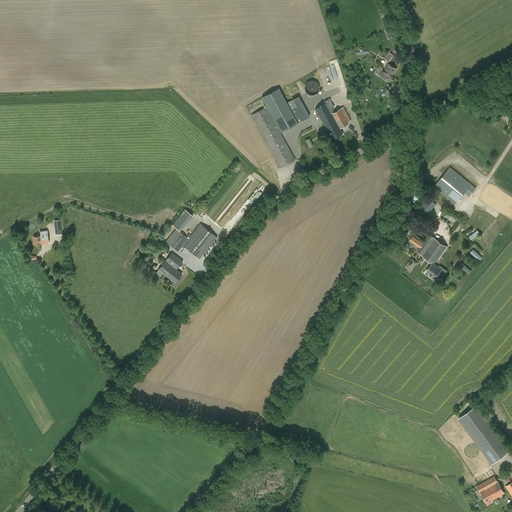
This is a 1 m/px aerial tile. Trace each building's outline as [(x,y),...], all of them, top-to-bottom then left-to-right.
[(388,39),(396,36),(393,28),(385,30),(388,39)] [(388,51),(383,58),(388,62),(393,55),(388,51)] [(388,64),(383,71),(392,76),(396,69),(388,64)] [(376,73),(390,82),(393,77),(392,76),(383,71),(381,70),(383,68),(380,66),(376,73)] [(313,80),(311,80),(308,81),(306,82),(305,85),(304,87),(305,90),(306,92),(308,94),(310,95),(313,95),(315,94),(317,93),(318,90),(319,88),(319,85),(318,83),(316,81),(313,80)] [(262,96),(281,132),(298,123),(279,88),(262,96)] [(334,112),(333,109),(334,106),(330,98),(322,102),(323,104),(315,109),(332,139),(342,134),(339,128),(348,123),(348,122),(351,120),(343,107),(334,112)] [(280,168),(295,160),(266,107),(251,115),(280,168)] [(305,108),(294,114),(299,122),(309,117),(305,108)] [(503,117),(508,111),(503,108),(498,114),(503,117)] [(305,140),(310,148),(314,145),(309,138),(305,140)] [(455,204),(464,193),(469,197),(476,188),(450,167),(434,187),(455,204)] [(419,190),(417,190),(415,190),(413,191),(411,192),(410,194),(410,197),(410,199),(412,201),(413,202),(416,203),(418,203),(420,202),(422,200),(423,198),(423,196),(423,194),(421,192),(419,190)] [(425,218),(426,216),(436,203),(432,200),(426,196),(415,210),(425,218)] [(453,221),(455,218),(446,212),(444,215),(453,221)] [(200,223),(188,238),(176,228),(165,241),(178,252),(183,245),(199,259),(217,237),(200,223)] [(477,229),(469,237),(472,240),(479,232),(477,229)] [(41,244),(49,244),(47,230),(40,231),(40,236),(33,236),(34,245),(41,244)] [(442,275),(444,272),(434,264),(447,247),(429,234),(423,243),(413,236),(410,241),(419,248),(416,251),(433,263),(426,272),(435,278),(439,273),(442,275)] [(470,252),(479,261),(482,257),(473,248),(470,252)] [(183,261),(172,253),(158,270),(175,283),(182,274),(176,269),(183,261)] [(461,263),(456,268),(459,270),(461,267),(467,273),(469,270),(461,263)] [(458,418),(492,464),(510,450),(477,404),(458,418)] [(505,493),(494,476),(477,486),(487,503),(505,493)]
